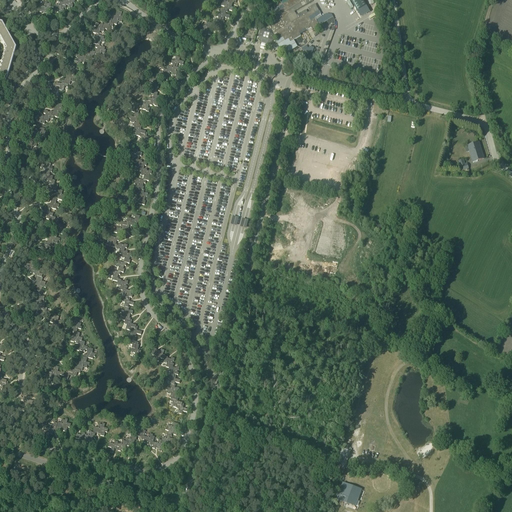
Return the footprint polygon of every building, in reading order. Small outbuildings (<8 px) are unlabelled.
[(39,8),(39,11),(40,11),(39,12),(47,14),(47,13),(50,13),(51,11),(53,12),(53,11),(56,12),(57,11),(60,12),(60,14),(63,15),(64,9),(65,10),(65,7),(65,6),(69,7),(68,9),(72,10),(73,5),(72,5),(72,4),(74,5),(74,2),(71,1),(71,0),(73,0),(76,1),(76,0),(67,0),(67,1),(63,0),(63,4),(59,3),(59,6),(55,5),(54,9),(50,8),(51,4),(48,3),(48,5),(45,4),(44,8),(40,7),(40,8),(39,8)] [(200,28),(199,31),(202,32),(201,36),(205,37),(206,35),(207,35),(208,32),(210,32),(211,28),(212,28),(212,27),(216,28),(216,27),(219,28),(218,29),(222,30),(223,27),(222,27),(222,25),(224,25),(225,23),(223,22),(224,18),(229,20),(230,16),(225,15),(226,13),(227,13),(228,11),(229,11),(230,8),(231,8),(232,4),(234,4),(234,2),(236,3),(236,0),(237,0),(242,1),(242,0),(244,1),(243,0),(227,0),(227,3),(223,2),(223,5),(221,4),(221,7),(224,8),(223,11),(222,11),(220,16),(217,15),(217,18),(218,19),(217,22),(213,21),(212,25),(206,23),(206,27),(202,26),(201,29),(200,28)] [(290,43),(293,41),(301,37),(300,35),(310,29),(312,31),(319,27),(321,30),(334,24),(331,18),(333,17),(332,15),(330,15),(329,13),(322,16),(315,5),(307,9),(309,13),(291,23),(287,17),(313,2),(311,0),(288,0),(289,1),(282,5),(280,1),(277,3),(278,4),(277,5),(278,8),(277,9),(278,12),(274,15),(275,18),(273,19),(275,23),(260,32),(258,38),(261,43),(258,43),(257,49),(269,52),(270,46),(267,45),(273,42),(274,38),(277,36),(279,39),(282,38),(284,41),(288,39),(290,43)] [(48,87),(47,90),(51,91),(50,94),(53,95),(54,92),(58,93),(59,92),(63,93),(64,88),(67,89),(67,88),(68,88),(70,82),(74,83),(75,78),(73,78),(75,72),(76,73),(77,68),(79,69),(81,62),(82,63),(84,64),(85,61),(88,62),(89,58),(93,59),(94,56),(100,57),(101,53),(104,54),(105,51),(104,51),(104,48),(99,47),(100,43),(104,44),(105,40),(103,40),(104,38),(99,36),(100,32),(103,33),(104,29),(107,30),(108,27),(112,28),(113,25),(116,26),(117,22),(122,24),(124,18),(120,17),(122,13),(118,12),(117,14),(116,14),(115,17),(114,17),(112,21),(109,20),(108,21),(107,21),(107,20),(104,19),(103,22),(104,23),(103,26),(100,25),(100,27),(97,26),(98,25),(95,24),(94,27),(95,28),(94,31),(93,34),(95,35),(94,38),(96,38),(95,43),(94,42),(93,45),(96,45),(95,48),(97,49),(96,52),(95,51),(93,50),(92,53),(88,52),(88,51),(85,50),(84,54),(83,54),(82,58),(79,58),(80,56),(76,55),(75,58),(76,58),(75,60),(74,60),(73,62),(75,63),(74,67),(69,65),(68,69),(73,70),(72,72),(71,71),(70,73),(69,73),(68,78),(66,78),(65,81),(63,80),(63,82),(62,82),(61,85),(56,84),(55,85),(54,85),(53,88),(48,87)] [(0,42),(5,51),(3,53),(4,55),(2,56),(3,59),(1,60),(2,63),(0,64),(1,66),(0,66),(0,77),(4,78),(4,81),(5,82),(6,81),(16,49),(2,23),(0,22),(0,42)] [(282,38),(279,39),(275,41),(280,49),(283,47),(287,53),(297,48),(293,41),(290,43),(288,39),(284,41),(282,38)] [(129,107),(128,110),(130,110),(129,112),(131,112),(130,113),(134,114),(133,118),(130,117),(129,120),(130,120),(130,123),(133,124),(132,128),(134,128),(133,131),(136,132),(134,137),(141,139),(140,143),(144,145),(145,141),(150,142),(151,139),(146,138),(146,136),(144,136),(145,132),(140,131),(142,126),(139,126),(140,122),(138,121),(139,118),(138,117),(138,115),(137,115),(138,112),(137,112),(138,108),(142,109),(141,111),(145,112),(145,113),(148,114),(149,110),(147,109),(148,106),(149,106),(149,107),(152,107),(152,106),(154,106),(154,108),(157,109),(158,105),(156,104),(157,101),(158,101),(159,98),(156,97),(157,94),(155,93),(156,90),(157,91),(158,87),(156,86),(156,83),(155,83),(156,80),(157,80),(157,79),(160,80),(160,79),(164,80),(163,81),(166,82),(167,79),(167,77),(168,77),(169,75),(169,74),(172,74),(172,76),(175,77),(176,74),(175,74),(176,71),(177,72),(178,69),(176,69),(177,65),(182,67),(183,63),(179,62),(179,59),(175,58),(174,63),(171,62),(170,65),(172,65),(171,69),(167,68),(166,71),(163,70),(162,74),(158,73),(157,77),(152,75),(151,79),(147,78),(146,81),(147,82),(147,84),(152,85),(151,89),(148,89),(147,92),(148,92),(148,94),(153,96),(152,100),(148,99),(148,102),(144,101),(143,105),(140,104),(139,105),(134,104),(133,108),(129,107)] [(26,145),(25,149),(31,150),(32,147),(36,148),(37,145),(38,145),(39,143),(35,142),(36,138),(40,139),(40,135),(44,136),(45,133),(43,132),(44,130),(39,129),(40,124),(43,125),(44,122),(48,123),(49,119),(53,120),(53,117),(57,118),(57,115),(61,116),(62,113),(64,113),(64,111),(61,110),(61,108),(62,106),(58,105),(57,107),(56,106),(55,110),(54,109),(53,113),(49,112),(49,114),(47,113),(47,112),(44,111),(43,115),(45,115),(44,118),(35,116),(34,120),(36,120),(35,124),(34,123),(33,127),(36,127),(35,130),(36,131),(36,134),(35,133),(34,137),(32,137),(32,139),(30,139),(30,141),(29,141),(29,142),(28,142),(27,145),(26,145)] [(484,160),(479,144),(464,149),(466,155),(469,154),(472,164),(484,160)] [(129,153),(128,156),(130,156),(129,159),(133,160),(132,164),(135,164),(134,168),(138,169),(137,173),(141,173),(140,177),(143,177),(142,182),(137,180),(136,182),(135,182),(134,185),(137,186),(136,190),(140,191),(139,195),(136,194),(135,196),(136,197),(135,200),(139,201),(138,204),(144,206),(145,202),(144,202),(145,198),(144,197),(144,196),(145,196),(145,195),(143,194),(144,191),(143,191),(143,188),(142,188),(143,184),(145,185),(146,182),(148,182),(149,179),(148,179),(149,175),(151,176),(152,173),(148,172),(146,172),(146,171),(144,170),(143,170),(144,167),(146,167),(147,164),(143,163),(143,164),(141,163),(141,162),(138,161),(139,157),(138,157),(139,154),(137,153),(138,151),(134,150),(133,154),(129,153)] [(464,161),(458,162),(461,172),(468,170),(467,165),(465,165),(464,161)] [(38,245),(38,248),(42,249),(42,252),(46,254),(47,249),(50,250),(51,247),(52,247),(53,243),(57,244),(57,241),(59,242),(60,239),(56,238),(57,234),(63,235),(63,233),(65,234),(66,230),(62,229),(63,225),(57,224),(58,223),(54,222),(55,218),(52,217),(53,214),(49,213),(50,209),(56,210),(56,208),(58,209),(59,205),(54,204),(55,200),(62,201),(62,199),(64,199),(64,196),(61,196),(62,192),(56,191),(57,186),(54,186),(54,182),(52,181),(52,178),(49,177),(49,173),(51,174),(52,170),(49,170),(50,165),(46,164),(46,167),(41,166),(40,169),(45,170),(44,174),(42,174),(41,176),(43,177),(42,179),(41,178),(41,182),(44,183),(44,181),(47,181),(46,185),(48,185),(47,187),(46,187),(46,190),(49,191),(50,189),(52,190),(52,191),(56,192),(55,194),(56,195),(56,197),(54,197),(53,200),(50,199),(50,203),(49,206),(48,205),(47,208),(44,208),(43,212),(44,213),(44,215),(42,214),(41,218),(44,219),(44,218),(46,218),(46,220),(48,220),(48,221),(49,221),(49,224),(47,223),(46,227),(49,228),(49,227),(55,228),(55,226),(57,226),(56,228),(57,228),(57,231),(55,230),(54,233),(53,233),(53,235),(51,235),(50,238),(49,238),(49,241),(48,242),(47,241),(47,243),(44,243),(44,245),(44,246),(38,245)] [(108,239),(107,242),(111,243),(110,247),(115,248),(114,249),(119,250),(118,254),(121,255),(120,258),(124,259),(123,263),(117,262),(117,264),(115,263),(114,267),(118,268),(117,272),(112,271),(111,273),(109,272),(109,276),(112,277),(111,281),(117,282),(116,286),(120,287),(119,290),(122,291),(121,294),(125,295),(124,299),(122,298),(121,302),(124,303),(123,307),(125,308),(124,311),(120,311),(120,313),(121,314),(120,316),(124,317),(123,321),(124,321),(124,324),(126,325),(125,330),(132,332),(131,336),(132,337),(131,341),(128,340),(127,345),(132,346),(130,353),(135,354),(134,357),(137,358),(139,351),(137,350),(138,346),(137,346),(138,343),(134,343),(136,337),(135,337),(136,334),(140,335),(141,332),(136,331),(137,327),(135,327),(135,326),(131,325),(132,320),(129,319),(130,315),(129,314),(130,311),(128,311),(129,308),(128,308),(128,305),(133,306),(134,303),(129,302),(130,298),(131,298),(132,295),(133,290),(130,290),(129,291),(126,290),(127,287),(126,287),(126,285),(127,285),(128,282),(125,281),(124,283),(121,282),(121,281),(118,280),(118,279),(117,279),(118,275),(120,276),(121,273),(123,273),(124,269),(125,270),(126,264),(129,264),(130,261),(129,261),(129,257),(132,258),(132,255),(129,254),(129,252),(125,251),(124,252),(124,248),(126,249),(127,246),(124,245),(124,246),(118,244),(118,246),(115,246),(116,241),(118,242),(119,239),(120,237),(121,237),(122,234),(124,234),(125,230),(126,230),(126,229),(128,229),(129,227),(129,226),(134,227),(135,224),(137,225),(137,223),(142,224),(143,221),(139,220),(139,216),(135,215),(134,220),(127,218),(126,223),(123,223),(122,225),(121,225),(120,229),(116,228),(115,231),(114,230),(113,233),(117,234),(116,238),(110,237),(110,239),(108,239)] [(26,261),(24,267),(29,268),(29,270),(31,270),(30,274),(35,275),(34,279),(35,279),(34,284),(39,285),(37,291),(38,291),(37,294),(33,293),(32,296),(37,297),(36,301),(35,301),(34,306),(36,306),(36,307),(39,308),(39,309),(37,316),(43,317),(43,319),(51,321),(50,323),(56,324),(58,317),(53,315),(53,318),(49,317),(50,314),(46,313),(47,309),(44,308),(44,305),(41,304),(42,300),(43,301),(44,297),(41,296),(42,292),(41,291),(42,288),(45,289),(46,286),(44,286),(45,283),(41,282),(42,279),(41,278),(42,275),(39,274),(41,269),(33,267),(35,263),(26,261)] [(46,378),(44,382),(48,383),(48,382),(54,383),(55,378),(54,378),(55,376),(59,377),(60,376),(64,377),(63,380),(67,381),(68,377),(75,379),(77,373),(80,374),(80,371),(83,372),(83,368),(86,368),(86,367),(88,368),(89,364),(86,363),(87,358),(92,360),(93,357),(94,358),(95,354),(92,354),(93,350),(87,348),(87,347),(83,346),(84,343),(81,342),(82,339),(78,338),(79,334),(76,333),(77,329),(81,330),(81,327),(80,327),(81,324),(77,323),(78,320),(72,318),(71,322),(72,323),(71,326),(72,327),(71,329),(73,330),(72,333),(73,333),(72,337),(73,337),(73,339),(71,339),(70,343),(73,344),(73,342),(76,343),(75,344),(78,345),(78,346),(78,349),(79,349),(79,352),(80,352),(80,353),(83,353),(83,352),(84,352),(85,350),(86,351),(86,353),(86,356),(84,355),(83,359),(82,362),(80,361),(80,363),(79,362),(78,364),(77,363),(76,368),(75,368),(75,369),(74,369),(73,371),(68,370),(67,373),(66,372),(65,374),(57,372),(58,368),(55,367),(54,372),(52,371),(52,373),(48,373),(47,378),(46,378)] [(0,386),(3,387),(1,391),(6,392),(6,390),(11,391),(12,387),(7,386),(8,382),(7,382),(7,381),(1,380),(2,376),(0,376),(1,374),(0,374),(0,372),(1,370),(0,369),(0,367),(0,366),(0,360),(3,362),(4,358),(0,357),(0,353),(1,353),(2,347),(3,348),(3,346),(0,345),(0,386)] [(152,349),(151,355),(154,356),(154,360),(156,360),(156,362),(158,362),(159,359),(163,360),(162,364),(166,365),(165,368),(168,369),(167,372),(171,373),(170,376),(169,376),(168,379),(171,380),(171,382),(170,382),(170,384),(171,385),(170,389),(166,388),(166,390),(167,391),(167,394),(170,395),(170,398),(171,398),(170,402),(173,403),(171,408),(178,409),(177,414),(181,415),(182,411),(187,413),(187,410),(183,409),(184,405),(182,404),(182,403),(177,402),(178,398),(176,397),(176,396),(175,396),(176,391),(175,391),(176,388),(175,388),(175,385),(174,385),(174,383),(178,384),(179,383),(180,383),(180,380),(175,379),(176,375),(178,376),(179,373),(177,373),(178,371),(179,368),(176,367),(176,369),(172,368),(173,364),(172,364),(172,362),(173,362),(174,359),(171,358),(170,360),(167,359),(167,358),(164,357),(165,356),(162,355),(163,354),(160,353),(160,352),(156,351),(156,350),(152,349)] [(24,400),(23,407),(34,409),(35,402),(24,400)] [(42,430),(40,435),(43,436),(42,440),(46,441),(46,436),(51,437),(51,435),(52,435),(53,430),(57,431),(57,429),(59,430),(59,429),(63,430),(64,429),(67,429),(67,428),(69,429),(70,425),(66,424),(67,420),(65,420),(64,421),(61,420),(60,424),(57,423),(57,424),(53,423),(53,426),(48,425),(46,432),(42,430)] [(109,444),(108,448),(111,448),(110,453),(114,454),(115,449),(116,450),(116,447),(118,448),(118,451),(120,452),(121,450),(122,451),(122,452),(126,453),(126,450),(125,449),(125,446),(127,447),(127,446),(134,448),(135,444),(133,444),(134,441),(135,441),(136,438),(137,438),(137,437),(141,438),(140,440),(143,440),(143,443),(146,444),(146,443),(150,444),(149,446),(152,446),(152,449),(155,450),(155,449),(159,449),(158,452),(161,452),(162,449),(162,447),(164,447),(164,445),(164,443),(168,444),(167,446),(170,447),(171,444),(171,442),(173,442),(173,439),(170,438),(170,437),(171,437),(172,435),(173,435),(174,431),(175,432),(176,428),(178,428),(178,424),(172,423),(172,426),(168,425),(167,428),(165,428),(165,430),(169,431),(168,435),(166,435),(166,439),(162,438),(161,441),(158,440),(157,444),(153,443),(154,438),(152,437),(152,435),(149,435),(148,438),(144,437),(145,432),(143,431),(143,429),(140,429),(139,432),(135,431),(134,437),(130,436),(129,440),(126,439),(125,442),(122,441),(121,445),(117,444),(118,442),(114,442),(114,445),(109,444)] [(76,434),(74,438),(78,440),(77,444),(80,445),(82,440),(85,441),(85,443),(87,443),(88,442),(90,443),(93,444),(94,441),(92,440),(93,437),(94,437),(95,434),(100,435),(100,433),(103,434),(104,433),(106,433),(107,430),(104,428),(105,425),(102,424),(101,426),(99,425),(98,428),(94,427),(92,433),(89,432),(88,436),(84,435),(85,434),(82,433),(81,436),(76,434)] [(361,490),(342,483),(336,501),(354,508),(361,490)]
